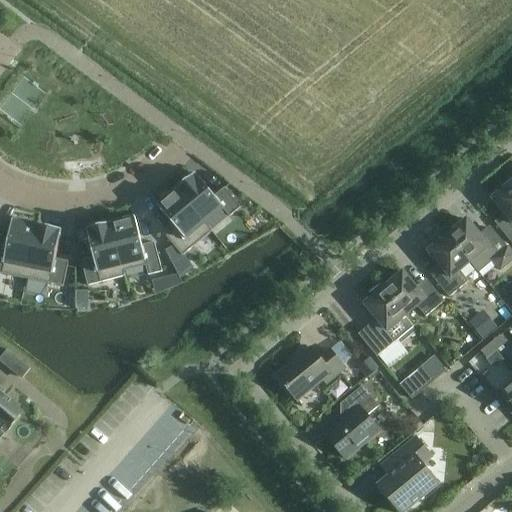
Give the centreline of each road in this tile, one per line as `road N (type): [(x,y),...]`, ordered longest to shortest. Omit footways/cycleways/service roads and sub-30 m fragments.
road 1 (residential): [(511,146),(238,370),(355,511)]
road 2 (residential): [(0,186),(56,201),(97,198),(148,178),(186,142)]
